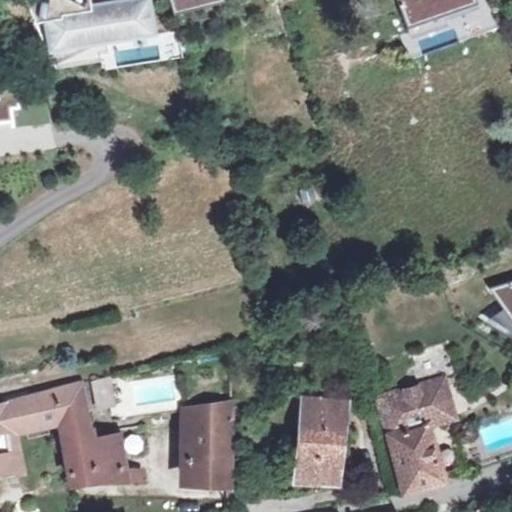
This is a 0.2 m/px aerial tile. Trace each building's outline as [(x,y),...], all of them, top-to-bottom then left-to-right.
[(94,38),(146,29),(140,0),(124,0),(85,7),(83,0),(50,0),(53,15),(29,22),(35,35),(40,33),(52,59),(94,40),(94,38)] [(35,35),(47,62),(52,59),(40,33),(35,35)] [(0,122),(7,122),(6,110),(14,109),(10,81),(0,81),(0,122)] [(511,283),(492,289),(504,310),(481,318),(511,339),(511,283)] [(446,481),(425,425),(454,416),(441,378),(455,372),(442,338),(400,353),(411,383),(374,395),(390,436),(387,437),(410,493),(446,481)] [(109,381),(87,386),(94,413),(114,408),(109,381)] [(127,482),(126,469),(123,469),(118,427),(105,430),(105,435),(84,439),(74,389),(0,407),(0,473),(16,471),(12,435),(50,424),(62,488),(105,479),(106,482),(127,482)] [(348,423),(340,423),(343,403),(295,399),(289,460),(280,461),(279,482),(329,485),(332,454),(345,456),(348,423)] [(182,485),(215,483),(225,487),(224,402),(183,410),(182,485)] [(144,469),(126,469),(127,482),(146,482),(144,469)]
